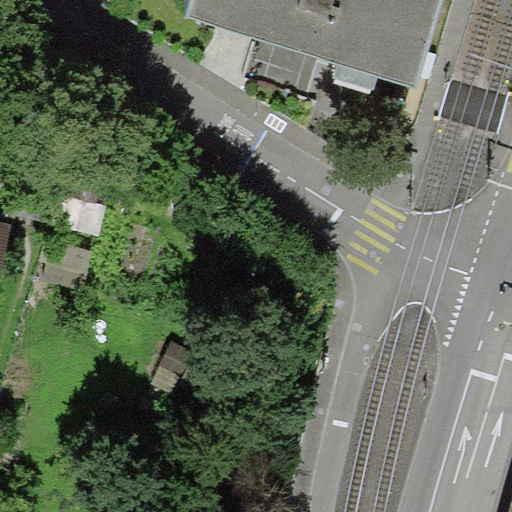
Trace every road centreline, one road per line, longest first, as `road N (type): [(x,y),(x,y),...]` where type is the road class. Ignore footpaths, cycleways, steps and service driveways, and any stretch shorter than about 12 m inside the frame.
road 1 (residential): [(381,233),(194,121),(21,0)]
road 2 (residential): [(321,511),(381,233)]
road 3 (secondary): [(507,285),(443,511)]
road 4 (residential): [(507,285),(381,233)]
